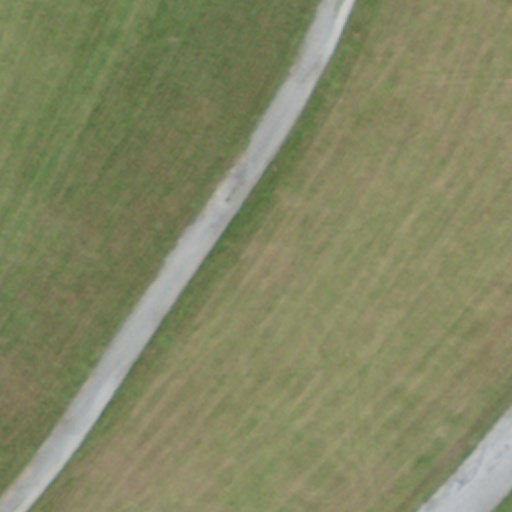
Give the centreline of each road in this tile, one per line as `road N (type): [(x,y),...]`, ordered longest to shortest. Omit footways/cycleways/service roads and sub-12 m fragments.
road 1 (primary): [(12,511),(374,0)]
road 2 (track): [(336,0),(293,92),(226,202),(1,511)]
road 3 (primary): [(277,0),(0,396)]
